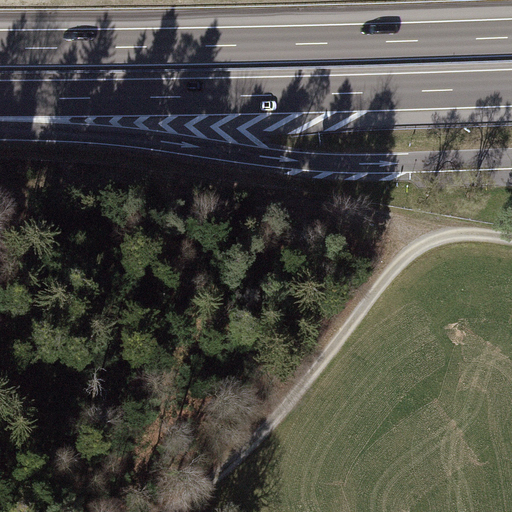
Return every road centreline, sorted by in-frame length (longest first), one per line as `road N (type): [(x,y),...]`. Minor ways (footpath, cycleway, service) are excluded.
road 1 (motorway): [(0,99),(511,88)]
road 2 (motorway): [(511,37),(0,48)]
road 3 (track): [(167,511),(211,481),(295,397),(425,242),(471,232),(511,240)]
road 4 (track): [(0,198),(241,194),(386,218),(425,242)]
road 5 (motorway): [(0,126),(192,146)]
